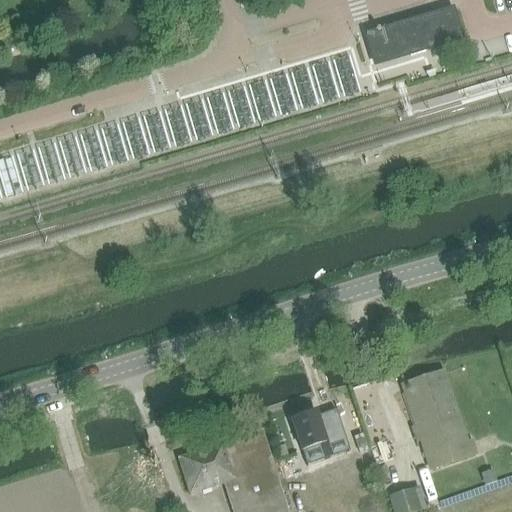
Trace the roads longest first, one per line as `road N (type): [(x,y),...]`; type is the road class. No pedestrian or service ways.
road 1 (tertiary): [(0,402),(511,243)]
road 2 (unclassified): [(0,134),(242,58)]
